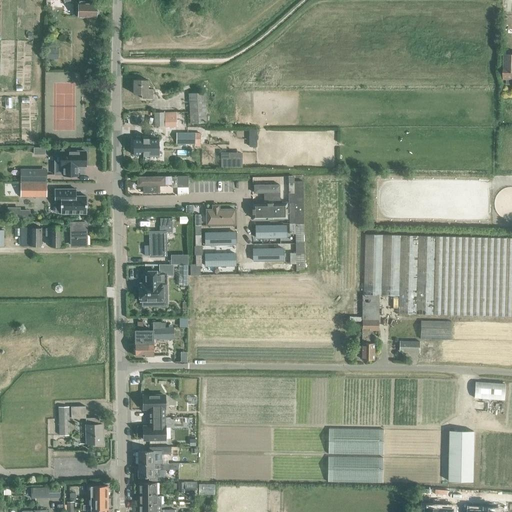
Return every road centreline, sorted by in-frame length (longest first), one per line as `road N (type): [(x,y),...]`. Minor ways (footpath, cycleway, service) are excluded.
road 1 (unclassified): [(120,367),(511,374)]
road 2 (residential): [(116,200),(117,0)]
road 3 (residential): [(116,200),(242,196),(245,261)]
road 4 (residential): [(120,367),(116,200)]
road 5 (residential): [(122,511),(120,367)]
